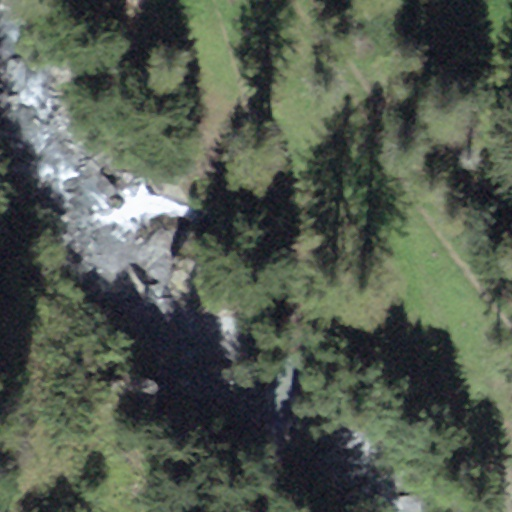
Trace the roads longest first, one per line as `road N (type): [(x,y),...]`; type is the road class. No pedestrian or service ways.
road 1 (track): [(294,0),(366,105),(423,355),(511,496)]
road 2 (track): [(377,153),(511,344)]
